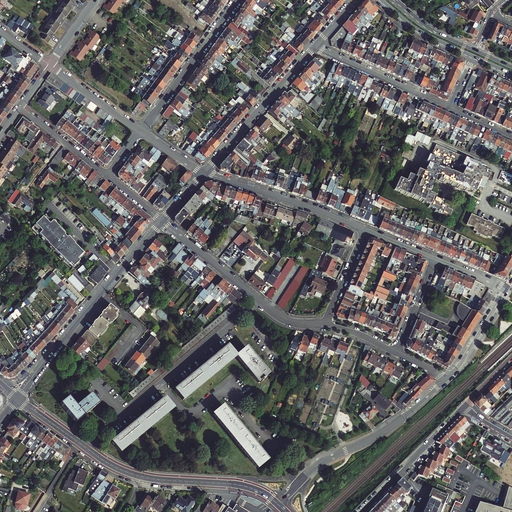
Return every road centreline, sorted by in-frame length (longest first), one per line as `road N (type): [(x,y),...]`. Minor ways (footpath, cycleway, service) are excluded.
road 1 (tertiary): [(277,504),(312,467),(380,434),(447,378)]
road 2 (residential): [(204,173),(367,230)]
road 3 (tertiary): [(161,221),(52,350)]
road 4 (tertiary): [(314,47),(204,173)]
road 5 (residential): [(160,383),(188,418),(225,389),(270,445)]
road 6 (residential): [(141,131),(237,0)]
road 7 (tertiary): [(226,483),(132,474),(84,446)]
road 8 (residential): [(314,47),(448,107)]
road 9 (tertiary): [(464,407),(363,511)]
road 10 (residential): [(259,301),(160,383)]
road 11 (residential): [(161,221),(259,301)]
